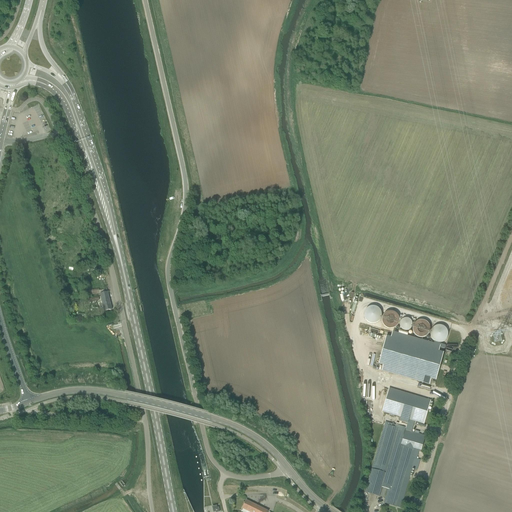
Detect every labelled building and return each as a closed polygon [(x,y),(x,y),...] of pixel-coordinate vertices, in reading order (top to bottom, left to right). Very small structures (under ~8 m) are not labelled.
[(104,311),(107,311),(112,310),(107,292),(107,289),(99,291),(104,311)] [(398,311),(383,314),(381,306),(365,309),(368,324),(380,322),(379,318),(383,318),(386,329),(398,326),(398,322),(401,322),(398,311)] [(443,326),(432,327),(428,321),(424,320),(419,321),(415,324),(412,320),(407,318),(402,322),(403,329),(409,331),(413,330),(418,336),(421,337),(421,339),(423,340),(426,337),(430,338),(433,338),(435,341),(440,343),(444,342),(448,339),(449,334),(449,331),(445,326),(443,326)] [(383,366),(382,371),(430,385),(431,380),(435,381),(444,352),(439,351),(440,346),(393,332),(391,338),(386,336),(379,364),(383,366)] [(389,388),(382,412),(401,417),(400,420),(408,423),(406,429),(405,429),(405,430),(411,432),(415,421),(424,424),(431,400),(389,388)] [(372,469),(365,493),(379,497),(382,487),(388,489),(385,499),(384,504),(400,509),(402,503),(417,449),(401,445),(405,430),(405,429),(406,429),(408,423),(400,420),(399,424),(396,423),(395,425),(385,422),(384,425),(384,427),(372,469)] [(405,430),(401,445),(417,449),(421,450),(425,436),(411,432),(405,430)] [(267,511),(268,511),(246,500),(242,509),(249,511),(267,511)]
